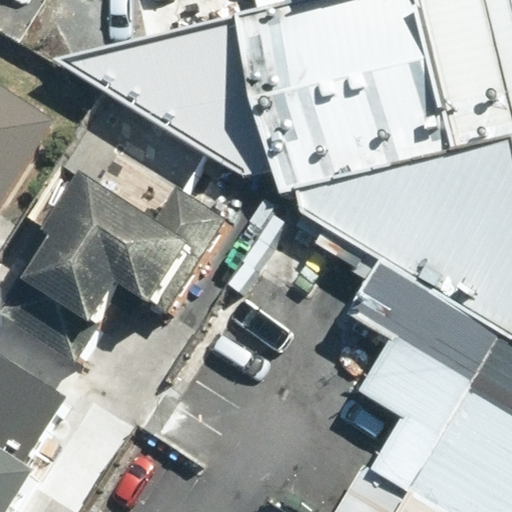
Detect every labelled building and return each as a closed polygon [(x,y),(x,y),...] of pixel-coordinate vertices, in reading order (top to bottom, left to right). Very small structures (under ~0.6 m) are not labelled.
[(511,68),(494,0),(359,0),(275,20),(252,25),(293,202),(314,197),(511,153),(511,68)] [(270,0),(275,20),(359,0),(270,0)] [(0,239),(44,166),(0,139),(0,239)] [(511,153),(314,197),(318,220),(396,267),(511,337),(511,153)] [(167,228),(101,186),(17,318),(90,364),(135,294),(180,322),(243,222),(192,189),(167,228)] [(511,337),(396,267),(364,319),(412,346),(511,400),(511,337)] [(422,424),(391,474),(452,511),(511,511),(511,400),(412,346),(382,398),(422,424)] [(0,511),(33,511),(55,479),(0,444),(0,511)] [(452,511),(391,474),(383,468),(354,511),(452,511)]
